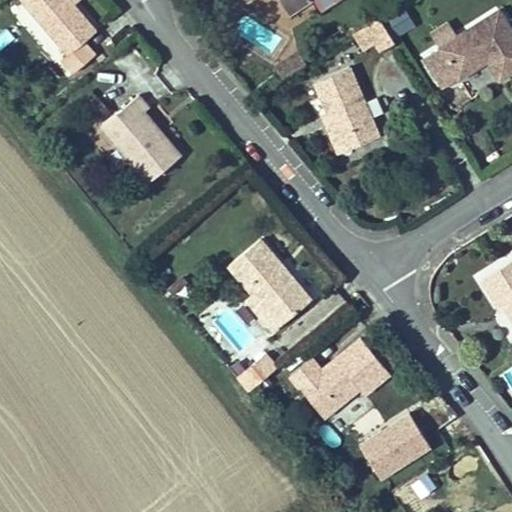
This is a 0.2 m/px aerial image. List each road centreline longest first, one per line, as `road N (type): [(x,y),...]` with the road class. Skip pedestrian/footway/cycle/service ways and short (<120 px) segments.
road 1 (unclassified): [(145,0),(363,266)]
road 2 (unclassified): [(363,266),(511,461)]
road 3 (unclassified): [(363,266),(511,178)]
